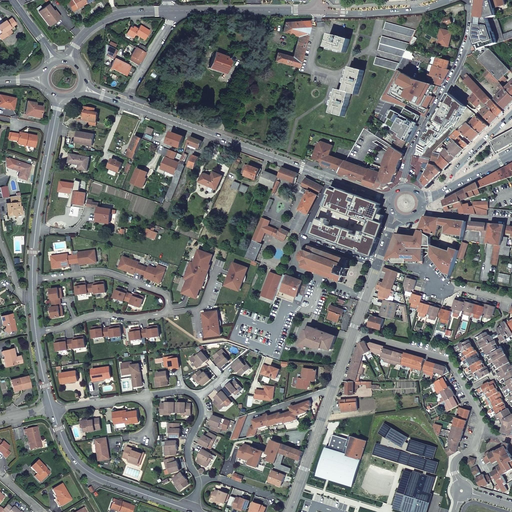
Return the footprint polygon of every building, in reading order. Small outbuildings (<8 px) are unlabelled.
[(76,8),(72,0),(70,0),(67,2),(72,11),(77,9),(76,8)] [(504,0),(492,0),(495,8),(501,7),(506,5),(504,0)] [(48,5),(38,12),(49,26),(57,20),(56,19),(59,17),(56,12),(54,13),(48,5)] [(0,36),(0,37),(2,40),(12,33),(10,29),(17,24),(12,18),(7,22),(4,22),(0,24),(0,30),(3,34),(0,36)] [(285,22),(284,23),(282,32),(298,36),(294,51),(303,53),(311,21),(285,22)] [(413,37),(416,30),(386,22),(384,29),(413,37)] [(144,39),(149,31),(140,25),(138,29),(133,27),(132,28),(130,27),(126,33),(133,38),(135,34),(144,39)] [(453,33),(442,30),(439,39),(438,41),(439,41),(438,44),(449,47),(451,42),(452,43),(453,39),(452,39),(453,33)] [(337,36),(330,34),(326,47),(347,53),(350,39),(343,37),(337,35),(337,36)] [(406,49),(409,44),(382,36),(379,50),(402,57),(406,49)] [(106,45),(105,54),(113,58),(117,50),(106,45)] [(144,52),(140,49),(136,47),(129,60),(138,65),(141,61),(145,53),(144,52)] [(411,51),(406,49),(402,57),(407,59),(411,51)] [(294,51),(292,58),(276,53),(274,61),(299,68),(303,53),(294,51)] [(225,66),(228,67),(230,60),(231,60),(232,58),(232,57),(231,57),(230,57),(229,58),(214,52),(208,68),(223,73),(225,66)] [(115,58),(110,68),(126,76),(131,66),(120,61),(115,58)] [(396,70),(399,64),(377,58),(375,64),(396,70)] [(443,60),(437,58),(435,66),(448,70),(450,61),(443,59),(443,60)] [(445,79),(450,70),(448,70),(435,66),(434,66),(431,75),(445,79)] [(351,67),(348,78),(346,83),(344,91),(338,89),(335,101),(333,106),(332,113),(345,116),(348,106),(350,100),(349,100),(351,93),(358,94),(361,83),(361,84),(362,78),(364,71),(351,67)] [(496,99),(506,109),(511,103),(511,94),(506,89),(499,80),(490,71),(489,70),(484,75),(496,88),(499,85),(502,88),(496,93),(499,97),(496,99)] [(475,92),(484,101),(488,97),(467,74),(465,76),(468,79),(464,81),(475,92)] [(442,86),(445,79),(431,75),(429,75),(428,78),(435,80),(434,84),(442,86)] [(481,104),(484,101),(475,92),(469,99),(478,107),(481,104)] [(0,96),(0,105),(4,107),(4,108),(12,110),(15,99),(0,96)] [(488,97),(484,101),(487,106),(498,117),(504,111),(491,99),(490,99),(488,97)] [(445,99),(443,103),(455,113),(457,111),(445,99)] [(396,105),(384,101),(380,116),(390,118),(391,114),(393,114),(396,105)] [(24,114),(33,116),(33,115),(40,116),(42,106),(35,105),(35,103),(27,102),(24,114)] [(455,126),(459,129),(467,122),(455,113),(443,103),(436,115),(445,123),(449,118),(457,124),(455,126)] [(468,115),(472,111),(467,107),(464,104),(460,109),(468,115)] [(498,117),(487,106),(485,108),(481,112),(492,123),(498,117)] [(82,120),(90,121),(97,123),(99,114),(95,113),(96,109),(85,107),(84,111),(83,111),(82,120)] [(436,115),(432,121),(451,137),(456,131),(445,123),(436,115)] [(482,133),(490,125),(478,116),(473,122),(470,119),(469,120),(469,121),(469,122),(469,123),(482,133)] [(411,119),(401,135),(400,137),(407,142),(419,124),(411,119)] [(473,141),(482,133),(469,123),(461,131),(473,141)] [(154,129),(148,126),(146,132),(152,135),(154,129)] [(445,143),(428,128),(422,137),(429,142),(432,138),(436,140),(432,146),(428,144),(423,143),(420,154),(415,153),(414,155),(420,157),(419,158),(420,158),(428,160),(435,152),(443,144),(445,143)] [(472,142),(458,130),(456,131),(451,137),(450,137),(465,149),(472,142)] [(511,143),(511,130),(492,141),(497,152),(511,143)] [(7,139),(18,141),(20,144),(33,147),(35,145),(37,136),(20,133),(19,134),(16,134),(8,132),(7,139)] [(78,132),(76,141),(85,143),(85,144),(93,146),(95,135),(78,132)] [(184,136),(172,132),(168,143),(181,147),(184,136)] [(401,135),(397,132),(393,138),(397,141),(395,145),(402,150),(407,142),(400,137),(401,135)] [(135,135),(129,149),(137,152),(143,138),(135,135)] [(203,141),(191,136),(188,144),(200,149),(203,141)] [(457,157),(465,149),(450,137),(447,140),(451,144),(448,149),(457,157)] [(331,153),(334,145),(322,141),(319,142),(313,158),(323,161),(324,157),(326,157),(325,159),(326,160),(324,162),(324,163),(324,164),(325,164),(325,165),(326,165),(327,165),(328,164),(328,163),(328,162),(327,162),(327,161),(329,161),(330,159),(329,158),(328,157),(329,156),(330,155),(328,154),(331,153)] [(445,146),(443,144),(435,152),(442,154),(451,163),(457,157),(448,149),(443,153),(441,151),(445,147),(445,146)] [(394,173),(396,169),(398,169),(399,169),(404,154),(392,146),(385,166),(384,169),(372,164),(369,171),(365,169),(365,168),(334,157),(331,167),(332,169),(340,172),(341,174),(346,176),(348,175),(351,176),(352,179),(359,181),(361,180),(366,182),(365,184),(365,185),(378,189),(379,189),(383,188),(385,189),(389,187),(390,184),(393,183),(396,175),(395,175),(394,173)] [(137,152),(129,149),(127,155),(134,158),(137,152)] [(442,154),(435,152),(428,160),(438,162),(445,169),(451,163),(442,154)] [(90,158),(70,154),(69,163),(79,165),(79,169),(87,171),(90,158)] [(180,163),(161,155),(156,166),(162,168),(175,174),(180,163)] [(189,166),(195,169),(200,158),(194,155),(189,166)] [(329,168),(331,167),(334,157),(330,155),(329,156),(328,157),(329,158),(330,159),(329,161),(327,161),(327,162),(328,162),(328,163),(328,164),(327,165),(326,165),(325,165),(325,164),(324,164),(324,163),(324,162),(326,160),(325,159),(326,157),(324,157),(323,161),(322,162),(323,166),(329,168)] [(14,160),(5,157),(6,166),(12,168),(14,160)] [(427,162),(428,160),(420,158),(419,161),(429,164),(425,174),(432,181),(442,172),(436,166),(434,165),(434,164),(427,162)] [(112,159),(108,167),(119,172),(123,163),(112,159)] [(26,179),(29,165),(14,160),(12,168),(19,170),(17,177),(26,179)] [(169,189),(166,196),(172,198),(178,184),(177,183),(184,165),(180,163),(175,174),(173,179),(172,182),(169,189)] [(489,185),(499,182),(511,176),(511,163),(466,189),(468,193),(479,189),(489,185)] [(256,180),(260,169),(249,165),(245,164),(242,173),(246,175),(245,176),(256,180)] [(132,182),(139,185),(143,177),(144,177),(147,172),(138,168),(132,182)] [(282,168),(279,177),(294,183),(298,173),(282,168)] [(260,182),(274,188),(277,181),(279,177),(265,171),(260,182)] [(199,181),(217,189),(223,176),(214,172),(212,176),(209,175),(206,174),(205,174),(204,174),(203,174),(199,181)] [(432,181),(425,174),(421,181),(426,186),(432,181)] [(300,233),(323,187),(306,178),(302,187),(303,187),(301,190),(308,193),(291,228),(300,233)] [(234,181),(231,187),(238,190),(241,183),(234,181)] [(249,187),(243,184),(240,191),(246,193),(249,187)] [(329,185),(305,234),(372,257),(384,224),(381,223),(384,215),(380,214),(382,208),(380,207),(381,204),(329,185)] [(0,187),(2,197),(6,197),(8,196),(6,186),(0,187)] [(458,193),(461,201),(470,198),(481,194),(479,189),(468,193),(466,189),(458,193)] [(72,203),(84,205),(86,193),(82,192),(74,191),(72,203)] [(459,207),(463,205),(461,201),(458,193),(443,201),(447,211),(459,207)] [(273,200),(270,199),(265,210),(269,212),(273,200)] [(19,201),(10,202),(8,203),(9,215),(14,214),(16,217),(17,214),(22,213),(21,205),(20,205),(19,201)] [(469,204),(463,205),(459,207),(461,214),(488,215),(487,210),(482,208),(474,206),(470,207),(469,204)] [(112,209),(99,207),(97,221),(110,223),(112,209)] [(425,216),(419,230),(427,232),(437,234),(441,218),(425,216)] [(457,244),(463,221),(456,220),(455,223),(453,232),(452,232),(451,234),(452,234),(450,242),(457,244)] [(488,236),(490,223),(470,222),(470,229),(480,230),(480,236),(488,236)] [(495,244),(502,246),(503,237),(505,226),(506,225),(490,223),(488,236),(487,242),(495,244)] [(279,231),(275,229),(272,235),(277,237),(276,238),(281,241),(283,240),(284,238),(286,239),(289,232),(281,228),(279,231)] [(158,233),(152,230),(149,236),(155,239),(158,233)] [(409,238),(396,234),(387,262),(389,263),(390,263),(388,261),(392,261),(395,263),(423,264),(424,239),(430,240),(439,242),(440,240),(431,237),(426,234),(427,232),(419,230),(417,237),(409,236),(409,238)] [(502,246),(500,254),(509,256),(510,247),(507,246),(508,238),(503,237),(502,246)] [(263,244),(253,240),(245,257),(256,261),(263,244)] [(440,240),(439,242),(439,245),(443,246),(454,249),(457,248),(457,244),(450,242),(440,240)] [(460,249),(457,258),(463,259),(468,245),(462,243),(460,249)] [(491,263),(498,265),(500,254),(502,246),(495,244),(491,263)] [(349,261),(309,246),(307,251),(305,251),(304,251),(301,252),(300,254),(299,255),(299,257),(300,259),(301,260),(302,261),(303,261),(301,267),(341,282),(343,277),(344,278),(345,276),(346,276),(349,268),(348,268),(349,266),(347,265),(349,261)] [(79,254),(74,255),(75,263),(80,262),(80,264),(97,262),(95,250),(78,252),(79,254)] [(210,264),(213,255),(201,250),(200,255),(198,254),(195,263),(192,262),(186,278),(189,279),(185,288),(187,289),(185,293),(197,297),(201,288),(202,289),(211,264),(210,264)] [(68,254),(52,256),(53,268),(70,266),(70,264),(75,263),(74,255),(69,256),(68,254)] [(140,262),(124,256),(120,268),(136,273),(136,272),(141,273),(144,266),(139,264),(140,262)] [(240,290),(248,268),(236,263),(235,268),(233,267),(228,281),(230,282),(228,286),(240,290)] [(148,267),(144,266),(141,273),(146,275),(145,277),(161,283),(165,271),(149,266),(148,267)] [(386,278),(396,281),(397,278),(399,272),(385,268),(384,272),(388,274),(386,278)] [(284,274),(278,289),(298,297),(299,294),(304,296),(307,286),(308,283),(284,274)] [(414,289),(417,278),(413,277),(413,279),(411,279),(412,277),(407,275),(404,286),(406,287),(405,291),(411,292),(412,289),(414,289)] [(394,285),(396,281),(386,278),(385,283),(380,282),(379,285),(393,290),(394,285)] [(96,292),(96,294),(106,293),(104,281),(94,283),(94,284),(90,284),(92,292),(96,292)] [(76,284),(78,293),(78,295),(88,294),(88,293),(92,292),(90,284),(87,285),(86,282),(76,284)] [(393,290),(379,285),(378,290),(382,291),(380,296),(390,299),(393,290)] [(124,301),(125,300),(128,301),(131,294),(127,292),(128,291),(118,287),(114,298),(124,301)] [(63,298),(61,288),(50,289),(51,299),(52,299),(53,303),(61,302),(60,298),(63,298)] [(390,299),(380,296),(379,299),(386,300),(394,302),(396,298),(394,297),(396,291),(393,290),(390,299)] [(422,300),(423,294),(420,293),(419,295),(417,295),(418,293),(414,292),(410,302),(412,303),(411,307),(418,308),(419,305),(420,305),(422,300)] [(135,295),(131,294),(128,301),(132,303),(131,304),(141,308),(145,297),(135,293),(135,295)] [(463,310),(466,300),(462,299),(462,301),(460,301),(461,298),(456,297),(453,308),(455,309),(454,312),(460,314),(461,311),(463,311),(463,310)] [(473,313),(476,302),(472,301),(472,303),(470,302),(470,300),(467,299),(466,300),(463,310),(465,310),(464,314),(470,316),(471,312),(473,313)] [(403,314),(407,313),(406,305),(394,302),(386,300),(384,305),(386,305),(385,307),(384,307),(381,317),(393,319),(394,315),(395,311),(396,307),(400,307),(400,308),(403,309),(403,314)] [(427,313),(429,314),(432,303),(428,302),(427,304),(425,304),(426,301),(422,300),(420,305),(419,311),(421,312),(420,315),(426,317),(427,313)] [(61,302),(53,303),(53,307),(51,307),(52,318),(63,316),(62,306),(61,306),(61,302)] [(481,315),(483,315),(484,313),(486,305),(482,304),(481,306),(479,305),(480,303),(476,302),(473,313),(475,313),(474,317),(480,318),(481,315)] [(492,305),(490,305),(491,303),(487,302),(486,305),(484,313),(485,313),(484,316),(491,318),(492,315),(494,315),(497,305),(493,303),(492,305)] [(436,316),(438,317),(441,306),(438,305),(437,307),(435,306),(436,304),(432,303),(429,314),(430,315),(430,318),(436,320),(436,316)] [(343,316),(345,311),(338,309),(339,308),(331,305),(328,311),(330,311),(328,319),(333,321),(334,319),(339,321),(341,315),(343,316)] [(447,308),(443,307),(440,317),(442,318),(441,322),(447,323),(448,320),(450,320),(453,309),(449,308),(449,310),(447,310),(447,308)] [(209,336),(221,335),(218,311),(205,313),(206,317),(204,318),(206,332),(208,332),(209,336)] [(1,316),(2,323),(4,322),(5,325),(6,328),(4,331),(8,334),(10,331),(15,330),(12,314),(1,316)] [(384,319),(373,316),(370,326),(381,329),(384,319)] [(504,343),(511,338),(511,333),(506,323),(505,322),(502,324),(503,325),(497,329),(504,343)] [(110,327),(107,328),(108,336),(112,335),(112,338),(122,336),(120,325),(110,327)] [(104,336),(108,336),(107,328),(103,329),(102,326),(92,327),(94,339),(104,337),(104,336)] [(149,329),(145,329),(146,337),(149,337),(150,338),(160,337),(158,326),(148,327),(149,329)] [(511,364),(506,354),(508,354),(503,346),(502,346),(501,345),(492,328),(491,326),(473,336),(474,337),(493,372),(489,373),(487,375),(490,382),(491,381),(492,381),(493,380),(496,379),(511,406),(510,407),(511,411),(511,414),(509,408),(506,409),(498,414),(497,415),(499,419),(501,417),(503,421),(501,423),(504,424),(502,431),(504,432),(509,433),(511,434),(511,433),(511,364)] [(337,337),(312,327),(310,331),(309,331),(306,329),(300,345),(306,347),(307,345),(314,347),(317,348),(317,347),(322,348),(322,347),(325,349),(326,347),(332,349),(337,337)] [(141,328),(131,330),(132,341),(142,339),(142,338),(146,337),(145,329),(141,330),(141,328)] [(74,339),(70,340),(71,348),(75,347),(75,349),(86,347),(84,336),(74,338),(74,339)] [(66,339),(56,340),(58,352),(68,350),(68,348),(71,348),(70,340),(66,340),(66,339)] [(457,346),(459,350),(461,349),(463,352),(472,348),(470,344),(468,340),(457,346)] [(365,341),(359,344),(364,353),(365,354),(371,351),(366,341),(365,341)] [(385,347),(366,341),(371,351),(383,354),(385,347)] [(359,344),(355,346),(353,353),(355,354),(353,360),(362,363),(364,353),(359,344)] [(6,357),(8,365),(18,362),(23,361),(21,354),(16,356),(14,347),(2,350),(4,357),(6,357)] [(389,348),(385,347),(383,354),(381,359),(385,360),(384,361),(391,363),(394,351),(388,350),(389,348)] [(463,352),(462,353),(464,357),(466,360),(478,353),(477,351),(476,352),(475,351),(473,347),(472,348),(463,352)] [(214,357),(216,359),(217,360),(216,361),(220,367),(222,368),(230,361),(227,358),(225,355),(226,354),(222,350),(214,357)] [(402,364),(405,353),(401,351),(401,353),(394,351),(391,363),(397,365),(398,363),(402,364)] [(198,368),(200,366),(202,365),(203,366),(207,362),(209,360),(202,352),(199,355),(196,358),(195,356),(191,360),(198,368)] [(415,356),(405,353),(402,364),(412,367),(415,356)] [(466,360),(467,363),(470,367),(481,361),(478,356),(477,355),(479,354),(478,353),(466,360)] [(262,355),(258,364),(262,366),(264,360),(270,362),(271,358),(262,355)] [(173,366),(173,368),(178,368),(181,367),(179,358),(175,359),(175,356),(165,358),(167,367),(171,367),(173,366)] [(412,367),(422,370),(425,358),(415,356),(412,367)] [(243,362),(240,359),(232,365),(234,367),(238,372),(239,371),(242,375),(250,368),(246,364),(245,365),(243,362)] [(433,376),(435,372),(437,364),(431,362),(431,360),(427,359),(424,371),(427,372),(427,374),(433,376)] [(364,364),(362,363),(353,360),(350,360),(349,363),(353,365),(351,371),(361,374),(363,374),(364,368),(363,367),(364,364)] [(469,368),(470,371),(472,370),(474,373),(485,367),(484,363),(482,364),(481,361),(470,367),(469,368)] [(135,373),(137,387),(144,386),(140,364),(134,365),(133,362),(123,364),(124,373),(133,372),(133,373),(135,373)] [(444,374),(449,372),(445,364),(443,364),(443,366),(437,364),(435,372),(444,374)] [(93,369),(95,380),(105,378),(112,378),(110,367),(93,369)] [(487,375),(489,373),(487,370),(485,367),(474,373),(476,376),(479,375),(481,378),(487,375)] [(298,388),(306,389),(307,385),(310,385),(311,380),(313,381),(314,376),(316,376),(317,370),(303,369),(302,379),(299,378),(298,388)] [(351,371),(347,370),(346,373),(350,374),(348,381),(359,381),(361,374),(351,371)] [(77,371),(62,373),(63,383),(79,381),(77,371)] [(168,374),(168,372),(158,373),(158,377),(159,381),(157,382),(158,387),(169,385),(168,382),(168,380),(169,380),(168,374)] [(204,386),(211,380),(210,379),(207,375),(204,377),(203,375),(200,372),(198,373),(195,376),(194,377),(200,384),(202,383),(204,386)] [(11,380),(13,389),(22,387),(23,388),(30,387),(27,376),(11,380)] [(439,392),(448,387),(445,381),(447,380),(445,377),(434,383),(436,386),(434,387),(437,393),(439,392)] [(231,397),(235,394),(238,391),(239,393),(243,389),(236,381),(233,383),(232,384),(231,383),(225,389),(231,397)] [(372,382),(359,381),(348,381),(348,394),(354,394),(354,392),(356,392),(356,388),(359,388),(359,384),(362,384),(368,384),(368,388),(372,388),(372,382)] [(480,388),(482,391),(484,390),(486,393),(496,388),(497,387),(495,384),(494,384),(493,385),(491,381),(490,382),(480,388)] [(444,401),(453,396),(450,390),(452,389),(450,386),(448,387),(439,392),(440,395),(439,396),(442,402),(444,401)] [(502,396),(500,393),(499,393),(498,392),(496,388),(486,393),(485,394),(487,398),(491,404),(493,408),(502,403),(503,402),(501,398),(501,397),(502,396)] [(219,399),(218,400),(214,403),(221,410),(226,405),(228,408),(233,404),(223,392),(221,393),(218,397),(219,399)] [(458,405),(455,399),(457,398),(455,395),(453,396),(444,401),(446,404),(444,405),(444,406),(447,411),(458,405)] [(356,398),(341,399),(341,404),(342,404),(343,412),(358,410),(356,398)] [(248,435),(248,437),(255,436),(256,429),(260,427),(260,428),(268,425),(268,427),(272,425),(272,426),(279,423),(284,422),(284,424),(290,422),(297,420),(297,419),(298,419),(297,416),(308,412),(307,410),(311,409),(310,406),(312,405),(310,400),(294,406),(295,410),(281,414),(280,411),(271,414),(272,417),(266,419),(265,416),(252,420),(255,426),(251,427),(248,435)] [(161,414),(166,414),(166,413),(171,413),(175,413),(175,402),(171,402),(166,402),(166,403),(165,403),(161,403),(161,414)] [(181,402),(177,402),(177,413),(181,413),(185,413),(185,415),(191,415),(191,404),(188,404),(186,404),(186,403),(181,402)] [(466,419),(469,410),(460,407),(457,417),(466,419)] [(114,412),(116,424),(126,422),(127,424),(134,423),(139,423),(138,411),(127,412),(126,413),(125,411),(114,412)] [(237,423),(231,441),(238,439),(248,414),(239,417),(237,423)] [(214,416),(212,422),(214,423),(213,425),(212,430),(220,433),(223,427),(228,429),(230,422),(214,416)] [(454,424),(465,427),(468,420),(466,419),(457,417),(454,424)] [(89,420),(82,421),(83,427),(84,427),(85,431),(90,430),(90,431),(95,431),(95,430),(101,429),(100,418),(94,419),(94,421),(90,422),(89,420)] [(171,437),(181,437),(181,434),(181,429),(180,429),(180,427),(180,423),(169,423),(169,429),(170,429),(171,433),(171,437)] [(452,431),(463,434),(465,427),(454,424),(452,431)] [(37,427),(24,430),(25,434),(27,434),(30,449),(42,446),(37,427)] [(460,441),(461,441),(463,434),(452,431),(450,438),(460,441)] [(202,441),(200,444),(209,448),(211,445),(213,446),(218,437),(209,433),(207,437),(206,439),(204,437),(202,441)] [(435,446),(388,433),(381,459),(432,475),(435,461),(431,460),(435,446)] [(353,485),(367,441),(355,437),(353,436),(351,440),(348,439),(335,436),(335,438),(332,438),(330,446),(327,445),(318,475),(339,481),(353,485)] [(108,447),(107,437),(96,439),(100,460),(110,458),(109,450),(107,450),(107,448),(108,447)] [(449,456),(457,452),(460,441),(450,438),(449,443),(451,443),(449,448),(448,447),(445,449),(449,456)] [(0,452),(2,454),(9,447),(3,442),(2,443),(0,440),(0,452)] [(275,462),(281,465),(285,455),(301,461),(304,452),(272,440),(269,448),(268,453),(261,450),(260,452),(262,453),(261,455),(263,456),(263,455),(266,456),(265,459),(275,462)] [(177,445),(177,441),(167,441),(167,446),(167,450),(165,450),(166,455),(177,455),(177,451),(176,450),(178,450),(177,445)] [(507,483),(502,474),(511,468),(511,455),(508,448),(509,443),(504,441),(503,447),(499,449),(498,448),(492,451),(491,449),(484,453),(486,456),(483,458),(486,463),(492,460),(493,462),(499,459),(500,461),(501,461),(502,463),(498,466),(498,467),(491,472),(492,473),(490,474),(493,479),(495,478),(498,483),(495,485),(497,489),(501,488),(503,492),(507,490),(504,484),(507,483)] [(255,455),(258,449),(244,444),(243,447),(241,446),(237,456),(247,460),(247,458),(251,459),(250,461),(259,465),(262,458),(262,457),(255,455)] [(131,458),(130,461),(139,464),(143,454),(134,451),(134,449),(128,447),(124,455),(131,458)] [(139,464),(130,461),(129,463),(140,466),(145,453),(134,449),(134,451),(143,454),(139,464)] [(261,450),(258,449),(255,455),(262,457),(262,458),(265,459),(266,456),(263,455),(263,456),(261,455),(262,453),(260,452),(261,450)] [(208,468),(210,462),(209,462),(211,458),(213,455),(204,450),(202,453),(199,457),(200,458),(200,459),(198,462),(208,468)] [(476,458),(470,456),(467,462),(474,464),(476,458)] [(171,473),(180,471),(179,467),(178,464),(175,465),(175,462),(174,458),(165,460),(167,470),(170,469),(171,473)] [(31,467),(37,474),(43,479),(50,472),(38,460),(31,467)] [(273,467),(289,473),(291,468),(281,465),(275,462),(273,467)] [(480,471),(477,465),(471,468),(474,475),(477,473),(480,471)] [(285,475),(272,471),(269,481),(281,486),(285,475)] [(475,477),(480,486),(483,484),(484,486),(489,483),(487,481),(491,479),(487,473),(484,475),(483,473),(482,474),(481,472),(478,473),(479,475),(475,477)] [(184,476),(182,473),(174,479),(176,482),(179,485),(177,486),(181,491),(189,485),(187,482),(186,480),(187,479),(184,476)] [(421,511),(429,482),(407,475),(398,505),(419,511),(421,511)] [(52,490),(57,497),(61,505),(71,500),(62,484),(52,490)] [(225,504),(227,500),(229,495),(225,493),(221,492),(220,492),(216,491),(212,501),(217,503),(218,501),(221,502),(225,504)] [(233,507),(238,509),(239,507),(242,509),(246,510),(250,501),(242,498),(242,499),(240,498),(237,497),(233,507)] [(127,511),(130,505),(113,499),(110,507),(118,510),(117,511),(119,511),(127,511)] [(250,511),(251,511),(264,511),(266,508),(263,507),(261,506),(261,505),(253,502),(250,511)]
